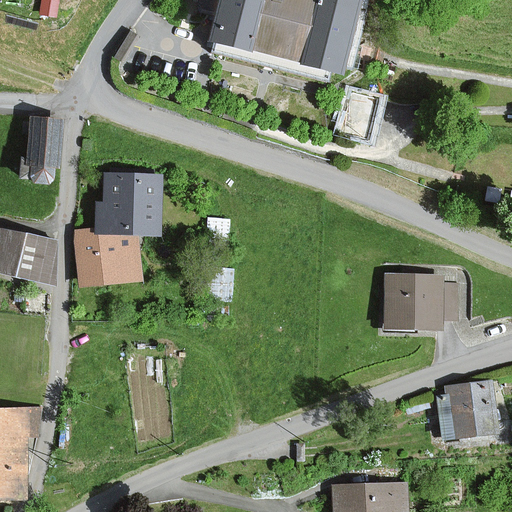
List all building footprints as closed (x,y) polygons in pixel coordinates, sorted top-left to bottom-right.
[(58,0),(43,0),(42,13),(56,15),(58,0)] [(223,0),(213,40),(217,41),(214,50),(329,80),(331,71),(342,73),(359,0),(223,0)] [(59,168),(63,120),(30,117),(26,158),(25,166),(30,168),(29,178),(33,184),(48,185),(53,179),(54,168),(59,168)] [(160,175),(108,174),(107,203),(98,202),(98,227),(98,233),(140,234),(159,235),(160,175)] [(141,278),(140,234),(98,233),(98,227),(75,231),(81,285),(141,278)] [(0,270),(55,282),(55,241),(0,230),(0,270)] [(443,276),(388,274),(387,327),(442,329),(442,318),(443,284),(443,276)] [(456,318),(457,285),(443,284),(442,318),(456,318)] [(498,433),(492,382),(446,388),(447,397),(439,398),(445,439),(498,433)] [(36,412),(0,411),(0,498),(25,499),(25,434),(36,434),(36,412)] [(407,511),(406,484),(334,487),(335,511),(407,511)]
